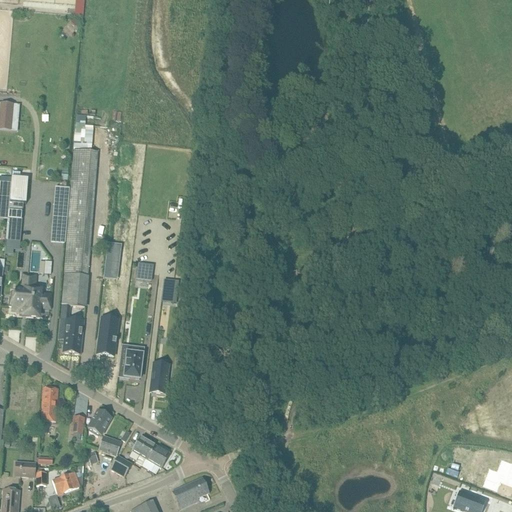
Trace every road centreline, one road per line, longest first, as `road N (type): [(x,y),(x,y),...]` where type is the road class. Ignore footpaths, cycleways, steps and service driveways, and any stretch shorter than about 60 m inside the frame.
road 1 (residential): [(203,458),(0,342)]
road 2 (unclassified): [(511,173),(295,255)]
road 3 (unclassified): [(81,511),(203,458)]
road 4 (track): [(406,0),(438,117)]
